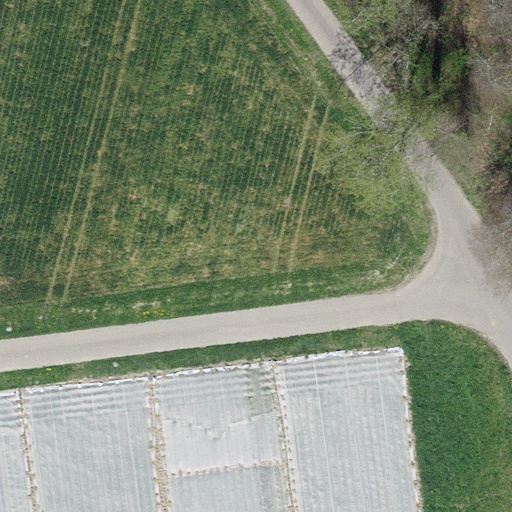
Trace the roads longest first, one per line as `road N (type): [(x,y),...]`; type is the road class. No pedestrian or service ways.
road 1 (unclassified): [(0,353),(501,290)]
road 2 (unclassified): [(501,290),(438,184),(304,0)]
